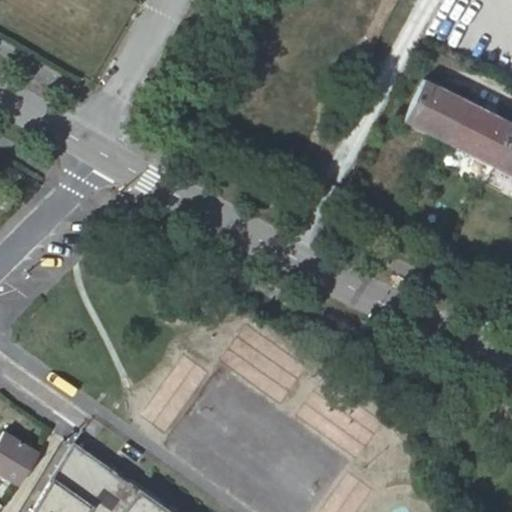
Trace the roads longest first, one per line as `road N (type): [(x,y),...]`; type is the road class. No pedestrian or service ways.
road 1 (secondary): [(103,143),(511,357)]
road 2 (unknown): [(216,511),(85,420)]
road 3 (residential): [(103,143),(0,260)]
